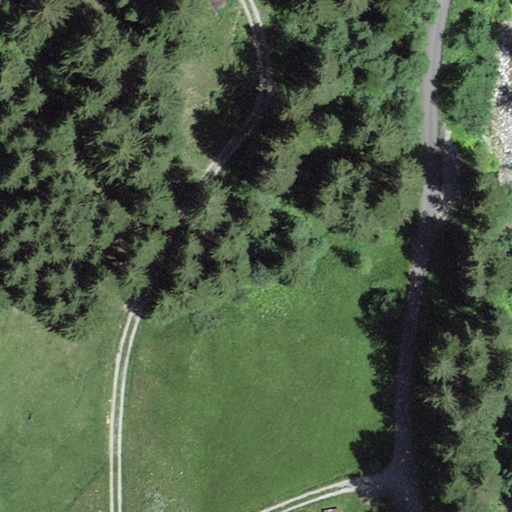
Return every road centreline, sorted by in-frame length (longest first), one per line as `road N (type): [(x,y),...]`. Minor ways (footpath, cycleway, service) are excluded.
road 1 (track): [(248,0),(264,61),(261,104),(190,200),(129,334),(116,418),(116,511)]
road 2 (unclassified): [(443,0),(431,75),(428,232),(401,396),(419,511)]
road 3 (track): [(273,511),(408,463)]
